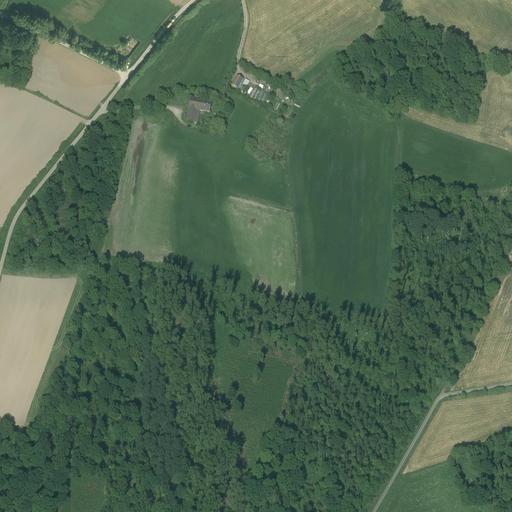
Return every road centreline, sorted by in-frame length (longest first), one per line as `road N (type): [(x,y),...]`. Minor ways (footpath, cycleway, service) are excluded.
road 1 (unclassified): [(127,74),(18,216),(0,269)]
road 2 (track): [(231,490),(0,461)]
road 3 (unclassified): [(374,511),(440,397),(511,383)]
road 4 (track): [(440,397),(473,340),(511,218)]
road 5 (unclassified): [(0,14),(127,74)]
